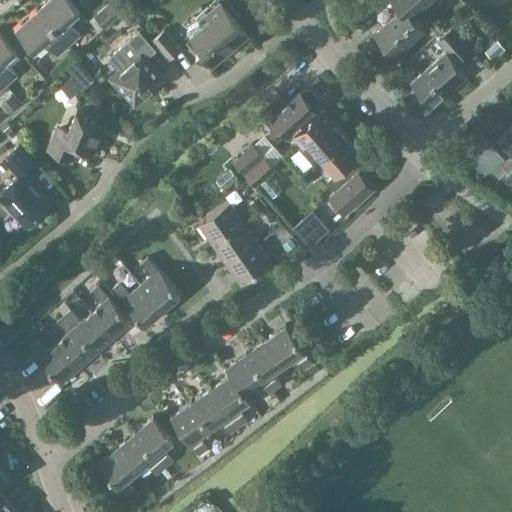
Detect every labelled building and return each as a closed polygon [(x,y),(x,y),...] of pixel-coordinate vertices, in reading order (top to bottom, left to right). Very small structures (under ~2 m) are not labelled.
[(51,0),(39,11),(69,46),(81,36),(68,21),(79,12),(68,0),(51,0)] [(112,0),(109,0),(94,14),(87,21),(94,28),(98,24),(102,29),(122,11),(112,0)] [(373,35),(392,57),(423,30),(411,17),(430,0),(390,0),(389,1),(399,12),(373,35)] [(211,66),(247,34),(219,3),(204,15),(208,20),(190,36),(200,47),(197,50),(211,66)] [(58,56),(69,46),(39,11),(16,31),(34,52),(45,42),(58,56)] [(162,30),(152,40),(169,60),(180,49),(162,30)] [(455,64),(469,52),(450,31),(438,41),(447,51),(410,83),(431,107),(466,76),(455,64)] [(138,32),(108,58),(118,69),(109,77),(134,105),(164,79),(145,57),(154,49),(138,32)] [(0,79),(5,85),(18,74),(6,61),(16,52),(0,34),(0,79)] [(75,63),(64,75),(77,87),(97,65),(77,47),(68,56),(75,63)] [(301,93),(300,93),(287,105),(278,95),(259,112),(268,121),(271,119),(286,136),(315,110),(314,109),(319,105),(319,101),(314,95),(310,94),(308,96),(304,91),(301,93)] [(313,166),(320,159),(346,136),(323,110),(295,136),(303,145),(298,148),(313,166)] [(56,132),(49,151),(72,160),(77,149),(93,155),(105,123),(77,113),(68,137),(56,132)] [(511,127),(505,133),(500,127),(493,133),(499,139),(493,144),(488,138),(467,156),(484,176),(499,163),(508,173),(506,175),(511,182),(511,127)] [(361,152),(346,136),(320,159),(335,175),(327,182),(335,192),(354,174),(346,165),(361,152)] [(243,173),(262,157),(251,145),(233,161),(243,173)] [(0,195),(26,225),(52,202),(25,171),(35,163),(20,146),(4,159),(19,176),(0,192),(0,195)] [(262,157),(243,173),(255,186),(274,170),(270,166),(277,160),(269,150),(262,157)] [(354,174),(335,192),(329,197),(345,214),(374,188),(359,171),(354,174)] [(273,216),(257,197),(248,204),(264,224),(273,216)] [(212,245),(243,224),(229,204),(198,225),(212,245)] [(309,248),(311,247),(319,239),(302,220),(293,229),(309,248)] [(425,223),(415,231),(432,253),(442,246),(425,223)] [(226,266),(257,245),(243,224),(212,245),(226,266)] [(294,242),(286,232),(279,237),(286,247),(294,242)] [(143,249),(153,262),(161,256),(152,243),(143,249)] [(257,245),(226,266),(241,286),(271,265),(257,245)] [(139,284),(162,311),(180,295),(157,269),(156,270),(146,258),(139,265),(148,275),(139,284)] [(397,279),(406,269),(394,258),(385,268),(397,279)] [(162,311),(139,284),(129,292),(119,282),(112,288),(122,298),(121,299),(144,326),(162,311)] [(90,311),(114,338),(131,323),(108,296),(107,297),(96,285),(90,291),(100,303),(90,311)] [(114,338),(90,311),(80,320),(70,309),(63,315),(96,353),(114,338)] [(79,368),(96,353),(63,315),(56,321),(66,332),(56,341),(79,368)] [(265,339),(284,366),(291,376),(302,369),(303,370),(312,364),(285,325),(265,339)] [(273,374),(284,366),(265,339),(245,353),(272,392),(281,386),(273,374)] [(79,368),(56,341),(45,351),(36,340),(29,346),(62,383),(79,368)] [(264,398),(272,392),(245,353),(226,367),(230,373),(244,393),(255,386),(264,398)] [(249,400),(244,393),(230,373),(211,387),(239,426),(247,420),(238,407),(249,400)] [(183,379),(167,388),(174,401),(191,393),(183,379)] [(230,432),(239,426),(211,387),(191,401),(210,427),(221,419),(230,432)] [(198,435),(210,427),(191,401),(172,415),(199,455),(208,448),(198,435)] [(134,432),(165,469),(174,461),(163,449),(174,440),(153,416),(134,432)] [(157,476),(165,469),(134,432),(114,449),(136,473),(146,464),(157,476)] [(126,481),(136,473),(114,449),(97,464),(129,500),(136,494),(126,481)] [(0,469),(0,486),(8,479),(0,469)] [(0,511),(3,511),(11,506),(0,492),(0,511)]
